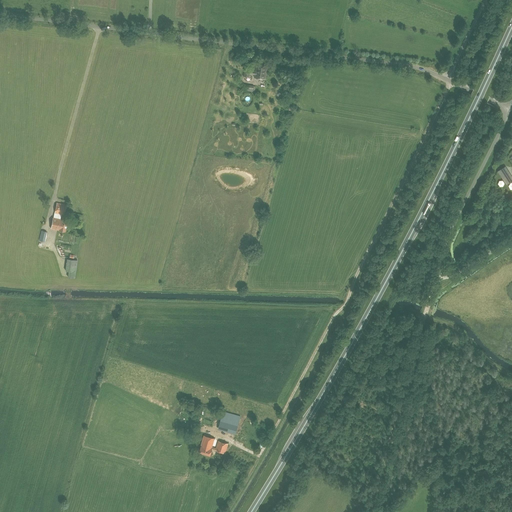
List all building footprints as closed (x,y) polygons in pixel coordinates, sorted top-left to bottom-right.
[(254,77),(265,79),(267,65),(256,64),(256,69),(251,69),(245,68),(244,76),(250,77),(250,74),(255,75),(254,77)] [(497,171),(506,184),(511,180),(511,178),(504,166),(497,171)] [(66,205),(57,203),(54,212),(61,214),(64,215),(66,205)] [(42,225),(46,214),(35,210),(31,221),(42,225)] [(53,217),(50,228),(59,230),(65,231),(67,220),(60,219),(53,217)] [(0,243),(12,246),(16,225),(7,224),(6,225),(1,224),(0,228),(0,243)] [(28,269),(33,241),(29,240),(30,238),(25,237),(25,235),(20,234),(14,266),(28,269)] [(68,277),(74,278),(77,260),(67,258),(65,270),(69,271),(68,277)] [(240,416),(223,411),(218,428),(236,433),(240,416)] [(199,452),(210,455),(212,449),(211,449),(214,438),(204,435),(199,452)] [(215,450),(225,453),(228,443),(218,441),(215,450)]
